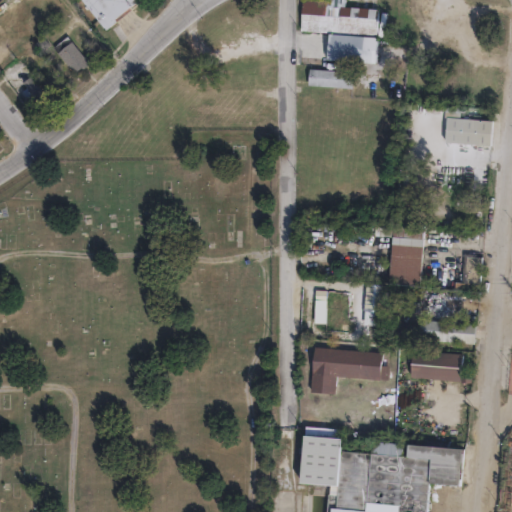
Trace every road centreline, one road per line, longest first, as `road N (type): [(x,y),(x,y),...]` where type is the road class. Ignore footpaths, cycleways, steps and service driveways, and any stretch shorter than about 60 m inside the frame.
road 1 (residential): [(283,427),(286,0)]
road 2 (residential): [(482,511),(511,149)]
road 3 (residential): [(198,0),(0,172)]
